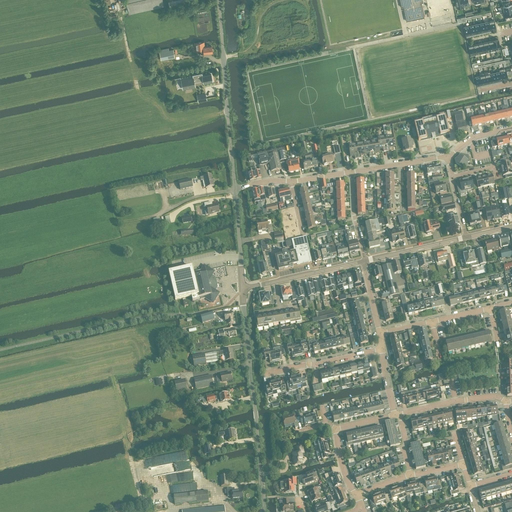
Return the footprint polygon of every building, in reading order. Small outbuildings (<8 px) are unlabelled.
[(126,0),(129,14),(164,6),(162,0),(126,0)] [(170,9),(189,4),(188,0),(174,0),(168,1),(170,9)] [(424,18),(421,3),(423,2),(422,0),(399,0),(401,7),(403,7),(406,21),(424,17),(424,18)] [(501,13),(504,12),(511,9),(511,3),(510,4),(509,2),(502,3),(503,6),(500,7),(501,13)] [(205,47),(204,42),(196,43),(196,50),(201,50),(201,54),(213,53),(212,52),(213,51),(213,49),(212,49),(212,46),(205,47)] [(169,50),(168,48),(159,50),(161,60),(175,58),(173,49),(169,50)] [(181,80),(183,89),(195,87),(194,83),(203,81),(203,83),(212,81),(211,74),(202,76),(202,73),(192,75),(193,78),(181,80)] [(495,108),(492,108),(493,112),(494,115),(496,122),(501,120),(500,113),(496,114),(495,108)] [(483,111),(481,111),(481,114),(482,117),(484,124),(490,123),(488,116),(485,117),(484,114),(483,111)] [(453,115),(458,135),(468,132),(466,122),(464,123),(464,122),(466,121),(464,112),(461,113),(453,115)] [(436,119),(436,116),(421,119),(422,122),(414,124),(418,141),(423,140),(432,138),(432,139),(435,139),(435,138),(440,136),(449,134),(445,117),(436,119)] [(387,152),(390,151),(389,148),(394,147),(392,136),(387,137),(384,137),(387,152)] [(387,152),(384,137),(377,138),(377,141),(378,141),(379,150),(383,149),(384,152),(387,152)] [(410,142),(410,138),(402,140),(403,148),(402,148),(403,152),(406,151),(412,150),(411,146),(413,146),(412,141),(410,142)] [(498,148),(504,146),(502,139),(496,141),(491,142),(492,149),(498,147),(498,148)] [(379,150),(378,141),(377,141),(370,142),(373,157),(376,156),(375,153),(380,153),(379,150)] [(373,157),(370,142),(363,144),(365,155),(369,154),(370,157),(373,157)] [(307,153),(307,151),(305,143),(301,144),(303,152),(304,152),(305,156),(306,163),(302,164),(304,170),(310,169),(307,153)] [(358,159),(361,159),(361,156),(365,155),(363,144),(356,145),(358,159)] [(358,159),(356,145),(348,146),(350,157),(355,157),(355,160),(358,159)] [(265,153),(257,154),(260,166),(269,164),(271,172),(281,170),(279,162),(277,154),(277,150),(265,153)] [(278,154),(277,154),(279,162),(284,161),(285,163),(286,163),(286,167),(287,166),(287,167),(289,174),(294,173),(293,166),(292,161),(288,162),(288,160),(286,159),(284,152),(278,154)] [(311,155),(310,153),(307,153),(310,169),(317,167),(316,161),(312,162),(311,155)] [(470,163),(468,156),(462,154),(460,156),(455,160),(456,164),(461,167),(462,168),(466,167),(467,163),(468,163),(470,163)] [(321,157),(323,165),(324,166),(328,165),(327,164),(334,163),(332,155),(321,157)] [(511,168),(510,164),(511,164),(511,163),(511,159),(501,161),(502,164),(500,165),(501,168),(500,168),(501,171),(511,168)] [(434,174),(433,167),(430,168),(430,167),(427,167),(427,168),(426,168),(426,169),(426,170),(426,175),(434,174)] [(256,172),(255,168),(253,169),(255,180),(261,179),(259,171),(256,172)] [(511,168),(501,171),(502,174),(502,173),(503,176),(505,176),(506,179),(511,177),(511,168)] [(212,180),(211,175),(203,177),(203,178),(201,178),(201,181),(204,181),(206,189),(214,187),(213,182),(212,180)] [(460,183),(456,184),(459,194),(460,194),(460,195),(461,195),(463,195),(464,194),(464,193),(468,192),(468,191),(465,179),(462,180),(462,181),(460,181),(460,183)] [(468,179),(465,179),(468,191),(473,190),(477,189),(475,180),(471,180),(471,179),(468,179)] [(180,190),(193,188),(191,180),(179,183),(180,190)] [(440,184),(439,181),(429,184),(430,189),(435,188),(435,190),(434,191),(436,194),(447,192),(445,185),(443,186),(442,183),(440,184)] [(343,184),(343,183),(336,184),(326,185),(326,188),(336,186),(336,191),(344,191),(343,187),(345,187),(345,184),(343,184)] [(263,189),(258,190),(260,202),(263,201),(266,200),(265,196),(263,189)] [(507,200),(505,189),(499,190),(501,201),(507,200)] [(258,190),(252,191),(254,203),(258,202),(260,202),(258,190)] [(275,200),(273,191),(267,192),(269,199),(272,199),(273,201),(275,200)] [(452,203),(451,196),(444,198),(444,197),(440,198),(441,205),(452,203)] [(303,207),(310,206),(309,202),(312,201),(318,200),(318,198),(315,199),(302,202),(303,207)] [(205,208),(204,209),(205,216),(208,215),(209,215),(209,216),(213,215),(213,214),(219,213),(217,205),(210,206),(209,203),(204,204),(205,208)] [(502,218),(509,217),(507,206),(500,207),(502,218)] [(493,215),(492,208),(487,209),(486,211),(485,211),(488,221),(492,220),(492,221),(495,220),(494,215),(493,215)] [(477,224),(481,223),(480,219),(479,212),(474,213),(473,215),(473,216),(468,217),(468,218),(467,218),(468,221),(469,221),(470,225),(474,225),(477,224)] [(454,218),(453,215),(447,217),(448,223),(450,222),(451,229),(460,227),(458,218),(454,218)] [(365,224),(367,235),(369,242),(368,243),(369,249),(380,247),(378,240),(377,241),(375,233),(380,232),(379,227),(386,226),(384,220),(365,224)] [(268,226),(267,221),(256,223),(258,232),(268,230),(269,234),(273,233),(272,225),(268,226)] [(432,224),(432,221),(427,222),(427,224),(424,224),(426,234),(427,234),(427,235),(431,234),(431,233),(432,233),(431,231),(440,229),(438,222),(432,224)] [(410,239),(416,238),(413,224),(407,226),(410,239)] [(344,229),(344,233),(346,240),(349,251),(349,254),(359,252),(357,243),(357,240),(354,241),(354,238),(353,237),(355,237),(354,233),(355,233),(354,227),(344,229)] [(396,229),(396,232),(399,242),(402,241),(405,240),(402,228),(396,229)] [(393,233),(392,230),(390,231),(393,243),(396,242),(396,243),(399,242),(396,232),(393,233)] [(507,236),(499,238),(501,248),(509,247),(507,236)] [(292,240),(291,241),(293,246),(294,251),(297,265),(301,264),(300,262),(307,260),(308,263),(310,262),(308,252),(309,252),(306,238),(306,237),(305,237),(306,239),(292,242),(292,240)] [(499,249),(496,238),(496,240),(485,243),(486,245),(485,245),(485,246),(486,246),(487,252),(493,250),(494,251),(499,250),(499,249)] [(264,261),(258,262),(259,266),(261,275),(263,275),(265,275),(265,274),(268,273),(268,272),(275,270),(269,246),(261,248),(264,261)] [(315,251),(315,250),(312,250),(313,254),(312,254),(313,257),(314,257),(315,262),(321,261),(319,250),(315,251)] [(465,261),(461,262),(462,267),(470,265),(471,268),(480,266),(480,267),(485,266),(485,265),(486,264),(482,250),(477,251),(478,260),(475,260),(474,253),(463,255),(465,261)] [(501,259),(511,257),(510,250),(500,252),(501,259)] [(294,251),(275,255),(278,271),(288,269),(288,267),(297,265),(294,251)] [(447,256),(446,252),(436,254),(438,263),(448,260),(450,269),(455,268),(452,255),(447,256)] [(418,258),(420,268),(428,266),(427,264),(431,263),(430,258),(426,259),(426,256),(418,258)] [(416,259),(410,260),(412,271),(412,272),(412,273),(414,273),(414,270),(418,269),(418,266),(416,259)] [(412,271),(410,260),(403,262),(405,269),(410,268),(410,271),(412,271)] [(505,272),(511,269),(511,261),(503,264),(505,272)] [(388,291),(390,297),(393,296),(399,295),(397,287),(394,275),(401,273),(399,263),(382,267),(388,292),(388,291)] [(203,267),(201,271),(193,272),(192,267),(169,273),(175,301),(192,297),(193,301),(196,301),(205,299),(212,303),(214,303),(219,295),(218,293),(215,291),(217,289),(217,284),(216,282),(215,281),(214,277),(212,276),(214,273),(213,271),(205,266),(203,267)] [(382,281),(381,277),(382,277),(380,268),(373,269),(376,278),(378,278),(379,282),(382,281)] [(360,279),(358,273),(352,275),(355,285),(360,283),(361,285),(364,284),(363,278),(360,279)] [(341,277),(336,279),(337,285),(338,286),(339,286),(340,290),(341,290),(342,290),(343,289),(344,289),(343,288),(341,277)] [(329,292),(331,291),(335,291),(332,280),(326,281),(329,292)] [(323,294),(326,293),(329,292),(326,281),(320,282),(323,294)] [(316,283),(311,285),(314,296),(319,295),(316,283)] [(314,296),(311,285),(306,286),(308,297),(314,296)] [(281,290),(282,298),(292,297),(292,301),(296,300),(295,293),(291,294),(290,288),(285,289),(284,288),(282,289),(281,290)] [(297,291),(295,292),(296,295),(297,299),(298,302),(303,301),(303,300),(302,297),(304,297),(302,289),(296,290),(297,291)] [(472,291),(466,293),(468,303),(474,301),(473,294),(472,291)] [(263,294),(263,293),(261,293),(260,294),(259,295),(260,300),(259,301),(260,303),(261,303),(261,305),(269,303),(270,306),(274,305),(272,298),(269,298),(268,294),(265,295),(265,294),(263,294)] [(466,293),(460,294),(461,296),(463,304),(468,303),(466,293)] [(460,294),(454,295),(455,298),(457,305),(463,304),(461,296),(460,294)] [(442,299),(436,300),(438,308),(444,306),(447,305),(445,298),(445,296),(444,295),(441,295),(442,299)] [(448,295),(445,296),(445,298),(447,305),(450,305),(451,307),(457,305),(455,298),(449,299),(448,295)] [(430,299),(424,300),(426,311),(432,309),(430,302),(430,299)] [(424,301),(418,302),(418,304),(419,304),(420,312),(426,311),(424,300),(423,300),(424,301)] [(348,303),(348,301),(342,302),(342,305),(347,304),(349,310),(352,309),(359,307),(358,301),(348,303)] [(406,305),(402,306),(405,315),(408,314),(408,315),(415,313),(413,306),(407,307),(406,305)] [(325,311),(327,320),(335,318),(334,314),(333,310),(325,311)] [(320,321),(327,320),(325,311),(318,313),(320,321)] [(202,324),(214,320),(212,313),(200,316),(202,324)] [(228,314),(228,313),(220,314),(221,317),(224,317),(225,321),(228,321),(228,324),(233,324),(233,320),(232,313),(228,314)] [(393,318),(392,314),(384,316),(386,322),(395,320),(395,318),(393,318)] [(419,337),(427,335),(426,329),(418,331),(419,335),(412,337),(411,333),(411,331),(408,331),(408,334),(410,340),(419,337)] [(491,344),(491,342),(489,331),(485,332),(486,335),(446,343),(448,353),(488,344),(488,345),(491,344)] [(391,338),(390,338),(391,344),(399,342),(397,334),(390,336),(391,338)] [(332,349),(338,348),(336,340),(335,337),(329,339),(332,349)] [(359,339),(356,339),(357,342),(359,341),(361,348),(363,347),(362,344),(368,343),(367,337),(359,339)] [(326,351),(332,349),(329,339),(323,340),(324,343),(326,351)] [(320,352),(318,344),(317,341),(307,344),(309,351),(313,350),(314,353),(320,352)] [(300,346),(296,347),(298,356),(304,355),(304,352),(306,351),(306,349),(304,342),(300,343),(300,346)] [(291,345),(286,346),(288,353),(288,356),(291,355),(292,358),(298,356),(296,347),(291,348),(291,345)] [(277,348),(273,349),(273,352),(276,362),(282,360),(280,355),(284,354),(282,347),(277,348)] [(234,360),(232,350),(224,351),(224,352),(217,353),(193,357),(194,366),(218,362),(217,357),(223,356),(223,355),(225,355),(226,361),(234,360)] [(268,350),(263,351),(264,358),(265,361),(269,360),(270,363),(276,362),(273,352),(269,353),(268,350)] [(432,359),(431,353),(423,355),(426,364),(431,363),(430,360),(432,359)] [(405,369),(403,360),(395,362),(397,368),(399,367),(399,371),(405,369)] [(364,363),(361,364),(363,371),(364,375),(367,374),(366,372),(370,371),(368,362),(367,362),(367,361),(364,362),(364,363)] [(231,373),(220,375),(221,376),(216,377),(218,384),(222,383),(232,381),(231,373)] [(300,375),(294,377),(297,386),(301,385),(302,389),(306,387),(305,380),(304,378),(301,379),(301,378),(300,375)] [(196,390),(213,386),(211,376),(194,379),(196,390)] [(289,382),(286,383),(287,385),(288,392),(293,391),(297,390),(297,386),(294,377),(288,378),(289,381),(289,382)] [(280,380),(274,382),(276,391),(277,394),(281,393),(286,392),(284,385),(284,383),(281,384),(280,380)] [(175,383),(177,394),(188,391),(186,381),(175,383)] [(269,386),(265,387),(266,390),(267,392),(268,397),(272,396),(277,394),(276,391),(274,382),(268,383),(269,386)] [(430,387),(433,399),(439,398),(438,393),(441,393),(439,385),(430,387)] [(433,399),(430,387),(425,388),(422,389),(423,397),(426,396),(427,401),(433,399)] [(511,387),(503,388),(504,390),(506,390),(507,397),(511,396),(511,387)] [(413,404),(419,403),(418,398),(420,397),(419,390),(415,390),(410,392),(413,404)] [(413,404),(410,392),(405,393),(401,394),(403,402),(406,401),(407,405),(413,404)] [(214,396),(200,399),(200,401),(202,400),(203,403),(204,404),(207,403),(208,404),(215,402),(215,401),(217,400),(220,400),(220,403),(221,403),(230,401),(231,400),(230,398),(229,397),(228,394),(219,396),(214,398),(214,396)] [(308,415),(310,425),(316,423),(315,418),(318,417),(316,410),(312,411),(313,414),(308,415)] [(447,410),(445,410),(448,422),(448,425),(453,423),(453,421),(451,412),(448,413),(447,410)] [(303,421),(305,426),(310,425),(308,415),(306,415),(305,414),(302,415),(302,414),(298,415),(300,421),(303,421)] [(294,419),(293,415),(282,418),(284,426),(293,424),(295,428),(298,428),(296,418),(294,419)] [(416,415),(414,415),(415,418),(418,429),(423,428),(421,420),(418,420),(417,417),(416,415)] [(427,415),(425,415),(428,427),(428,429),(431,429),(433,430),(434,429),(431,417),(428,418),(427,415)] [(395,425),(394,420),(384,423),(385,425),(383,426),(384,432),(387,432),(388,437),(386,438),(387,445),(389,444),(390,447),(400,445),(399,440),(400,440),(401,439),(401,438),(400,437),(398,437),(395,428),(398,428),(398,426),(397,425),(395,425)] [(228,442),(236,441),(235,430),(227,432),(228,442)] [(466,435),(463,436),(464,441),(474,438),(472,430),(465,432),(466,435)] [(321,441),(313,443),(314,446),(317,446),(319,451),(328,448),(326,442),(325,443),(322,443),(321,441)] [(420,446),(419,443),(410,445),(411,450),(409,450),(408,451),(409,452),(410,453),(412,453),(414,462),(412,462),(411,464),(412,465),(413,465),(415,465),(416,470),(425,468),(424,465),(427,464),(425,457),(423,458),(421,452),(424,452),(424,450),(423,448),(422,445),(420,446)] [(294,466),(302,464),(301,459),(302,459),(301,455),(303,454),(301,446),(295,448),(297,453),(292,455),(293,460),(292,460),(294,466)] [(447,450),(442,451),(444,463),(446,462),(445,459),(449,459),(448,456),(451,456),(452,461),(453,461),(450,447),(447,448),(447,450)] [(319,451),(316,451),(317,456),(318,460),(318,461),(326,459),(326,458),(325,455),(328,455),(329,454),(328,448),(319,451)] [(441,449),(436,450),(436,452),(437,452),(439,461),(442,460),(442,463),(444,463),(442,451),(441,449)] [(479,458),(470,461),(471,466),(482,463),(480,458),(479,458)] [(397,460),(392,462),(395,470),(398,469),(399,472),(401,472),(401,471),(397,460)] [(511,460),(504,462),(505,466),(502,467),(503,471),(511,468),(511,460)] [(387,464),(382,465),(385,474),(388,473),(389,476),(391,475),(387,464)] [(377,465),(372,466),(373,469),(376,477),(379,476),(380,479),(382,479),(378,467),(377,465)] [(482,468),(472,470),(474,476),(477,475),(478,478),(486,476),(484,471),(483,468),(482,468)] [(362,469),(357,471),(358,474),(362,486),(364,485),(363,482),(366,481),(363,472),(362,469)] [(368,470),(363,472),(366,481),(369,480),(370,483),(372,482),(368,470)] [(304,485),(314,482),(312,479),(316,477),(314,471),(306,474),(307,477),(302,479),(304,485)] [(333,475),(332,472),(324,475),(325,479),(329,478),(331,483),(340,479),(338,474),(333,475)] [(353,476),(352,476),(352,478),(353,481),(354,481),(355,481),(356,484),(359,483),(360,486),(362,486),(358,474),(353,476)] [(221,487),(228,486),(228,476),(224,476),(220,476),(221,483),(221,487)] [(455,479),(455,476),(447,478),(448,482),(451,481),(452,486),(461,484),(460,478),(455,479)] [(436,477),(430,479),(432,488),(433,491),(438,490),(442,489),(440,481),(437,482),(436,477)] [(285,493),(293,492),(292,486),(295,486),(295,479),(289,480),(289,482),(284,483),(285,493)] [(331,492),(339,490),(338,487),(342,485),(340,479),(331,483),(333,488),(329,489),(331,492)] [(424,493),(428,492),(433,491),(432,488),(430,479),(424,480),(425,485),(422,485),(424,493)] [(418,481),(412,483),(414,492),(415,495),(420,494),(424,493),(422,485),(419,486),(418,481)] [(406,497),(410,496),(409,493),(414,492),(412,483),(407,484),(408,488),(405,489),(406,497)] [(451,496),(459,494),(458,491),(463,490),(461,484),(452,486),(453,491),(450,492),(451,496)] [(394,488),(397,497),(398,500),(406,497),(405,489),(401,490),(400,486),(394,488)] [(311,503),(320,499),(319,495),(320,495),(317,488),(314,490),(308,491),(310,497),(309,498),(311,503)] [(390,503),(394,502),(392,499),(397,497),(394,488),(388,490),(390,494),(387,496),(390,503)] [(234,489),(227,490),(228,497),(232,497),(232,500),(243,499),(242,491),(234,492),(234,489)] [(340,492),(339,490),(331,492),(332,496),(335,495),(337,500),(346,497),(344,491),(340,492)] [(197,503),(209,502),(207,492),(174,496),(175,505),(197,503)] [(384,497),(383,492),(377,494),(380,503),(385,501),(386,505),(390,503),(387,496),(384,497)] [(373,510),(376,509),(375,505),(380,503),(377,494),(371,496),(373,501),(370,502),(373,510)] [(337,509),(345,507),(344,504),(348,502),(346,497),(337,500),(339,505),(336,506),(337,509)] [(289,504),(288,501),(279,502),(279,507),(282,507),(283,511),(293,511),(292,504),(289,504)] [(330,510),(327,503),(324,504),(314,508),(315,511),(326,511),(327,511),(330,510)]
